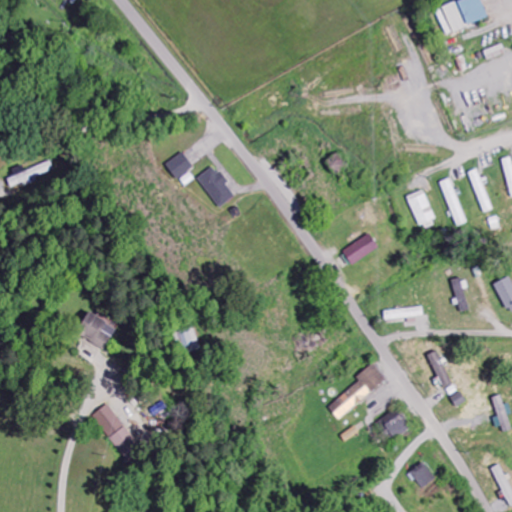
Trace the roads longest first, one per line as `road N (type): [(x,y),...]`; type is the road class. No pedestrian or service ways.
road 1 (residential): [(488,511),(302,226),(122,0)]
road 2 (residential): [(379,342),(511,334)]
